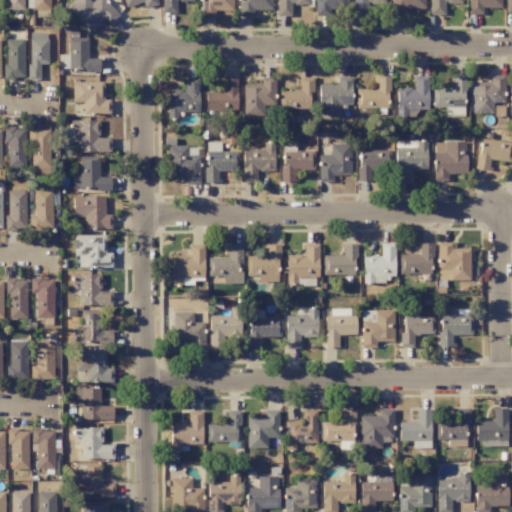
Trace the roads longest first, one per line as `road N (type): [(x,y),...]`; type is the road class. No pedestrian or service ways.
road 1 (residential): [(151,511),(145,51)]
road 2 (residential): [(145,51),(511,47)]
road 3 (residential): [(153,388),(511,378)]
road 4 (residential): [(152,218),(503,217)]
road 5 (residential): [(505,379),(503,217)]
